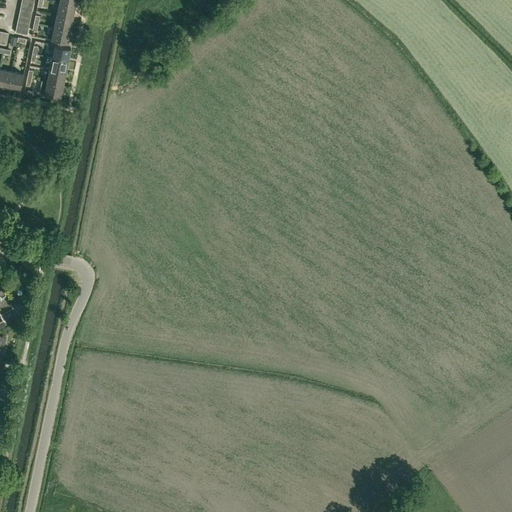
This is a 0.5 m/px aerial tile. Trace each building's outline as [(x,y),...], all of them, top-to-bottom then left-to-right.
[(73,18),(75,6),(59,3),(56,15),(73,18)] [(70,30),(73,18),(56,15),(54,27),(70,30)] [(27,34),(28,29),(16,26),(15,32),(27,34)] [(68,43),(70,30),(54,27),(51,39),(68,43)] [(3,31),(0,43),(6,45),(9,33),(3,31)] [(52,57),(68,60),(71,48),(55,44),(52,57)] [(66,73),(68,60),(52,57),(50,69),(66,73)] [(0,85),(8,87),(11,71),(0,68),(0,85)] [(63,85),(66,73),(50,69),(47,81),(63,85)] [(11,71),(8,87),(20,90),(24,74),(11,71)] [(61,97),(63,85),(47,81),(44,94),(61,97)] [(0,308),(10,302),(13,300),(9,293),(9,289),(3,288),(2,291),(0,290),(0,308)] [(2,315),(10,309),(13,307),(10,302),(0,308),(0,325),(6,321),(2,315)]
